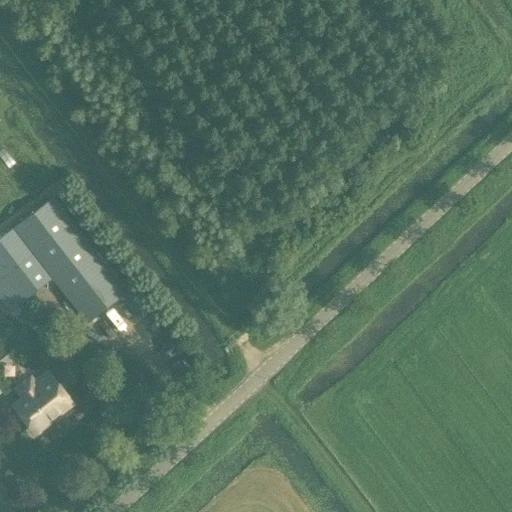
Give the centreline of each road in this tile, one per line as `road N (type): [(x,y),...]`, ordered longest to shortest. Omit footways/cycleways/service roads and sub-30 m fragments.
road 1 (unclassified): [(116,511),(266,379),(511,138)]
road 2 (track): [(266,379),(0,33)]
